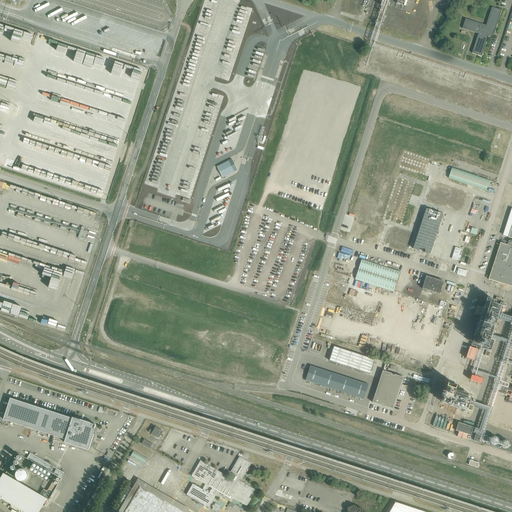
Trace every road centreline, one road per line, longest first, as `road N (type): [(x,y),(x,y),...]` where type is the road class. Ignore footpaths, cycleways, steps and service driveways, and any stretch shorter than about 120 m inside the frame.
road 1 (unclassified): [(75,335),(183,2)]
road 2 (secondary): [(215,411),(511,508)]
road 3 (secondary): [(65,367),(215,411)]
road 4 (secondary): [(215,411),(71,360)]
